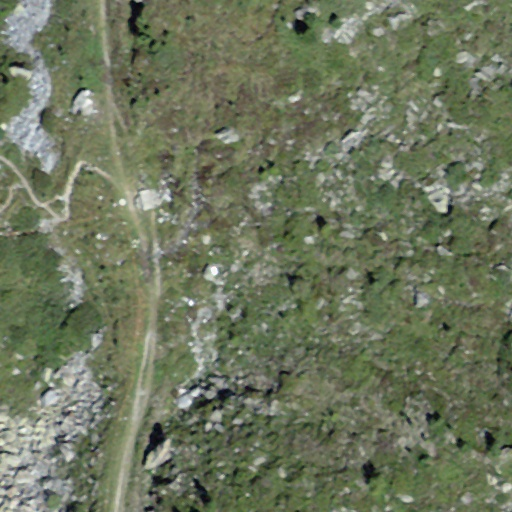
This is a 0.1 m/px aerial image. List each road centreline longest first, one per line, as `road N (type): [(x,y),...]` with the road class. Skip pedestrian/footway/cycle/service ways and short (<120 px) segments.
road 1 (track): [(119,511),(154,290),(142,201)]
road 2 (track): [(142,201),(116,98),(104,0)]
